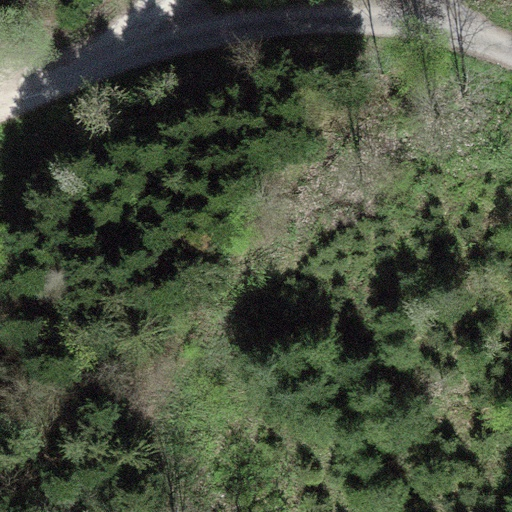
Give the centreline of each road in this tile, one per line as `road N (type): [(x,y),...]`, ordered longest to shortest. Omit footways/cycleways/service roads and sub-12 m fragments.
road 1 (residential): [(46,79),(116,49),(286,0)]
road 2 (residential): [(364,0),(511,45)]
